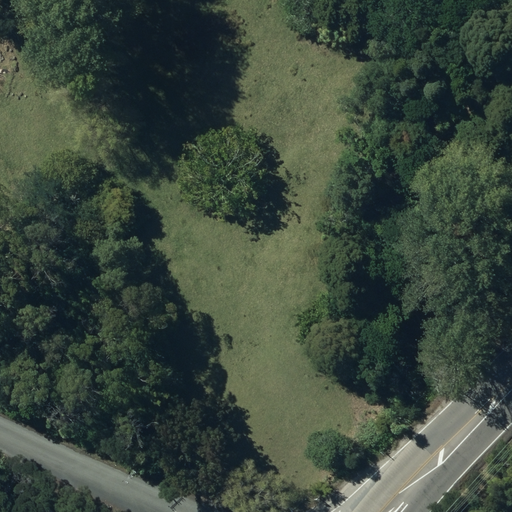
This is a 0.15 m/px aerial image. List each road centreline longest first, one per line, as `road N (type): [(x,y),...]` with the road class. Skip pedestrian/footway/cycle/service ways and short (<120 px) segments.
road 1 (residential): [(0,434),(170,511)]
road 2 (secondary): [(381,511),(511,380)]
